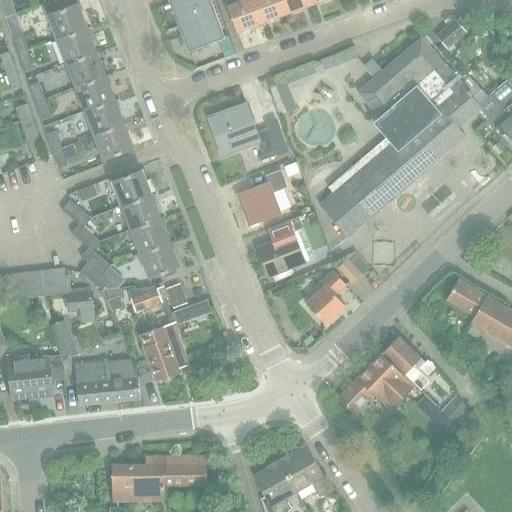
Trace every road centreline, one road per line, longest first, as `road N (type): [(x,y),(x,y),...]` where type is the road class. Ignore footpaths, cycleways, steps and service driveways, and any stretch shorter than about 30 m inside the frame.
road 1 (residential): [(290,391),(157,99)]
road 2 (residential): [(157,99),(397,10),(448,0)]
road 3 (residential): [(290,391),(511,191)]
road 4 (residential): [(24,438),(220,415)]
road 5 (residential): [(376,511),(290,391)]
